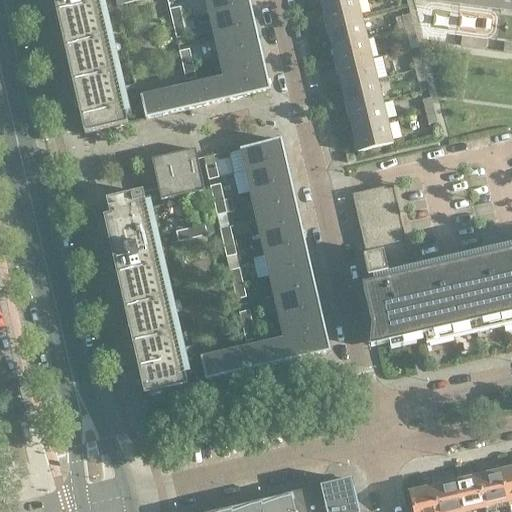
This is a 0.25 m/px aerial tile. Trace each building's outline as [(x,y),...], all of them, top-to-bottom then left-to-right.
[(53,0),(55,6),(56,6),(57,10),(56,10),(63,41),(64,41),(65,45),(64,45),(71,76),(72,76),(73,80),(72,80),(84,135),(127,125),(126,118),(131,117),(104,0),(53,0)] [(248,0),(205,0),(209,16),(250,7),(248,0)] [(357,0),(339,0),(322,4),(327,26),(362,17),(357,0)] [(511,0),(423,0),(511,11),(511,0)] [(250,7),(209,16),(214,37),(255,28),(250,7)] [(179,8),(169,10),(172,25),(182,22),(179,8)] [(401,16),(404,29),(413,27),(410,14),(401,16)] [(362,17),(327,26),(332,48),(367,39),(362,17)] [(182,22),(172,25),(175,39),(185,37),(182,22)] [(413,27),(404,29),(407,41),(416,39),(413,27)] [(255,28),(214,37),(219,58),(260,49),(255,28)] [(461,37),(460,45),(473,47),(474,38),(461,37)] [(474,38),(473,47),(485,48),(486,40),(474,38)] [(367,39),(332,48),(337,68),(372,60),(367,39)] [(511,43),(504,42),(503,51),(511,52),(511,43)] [(260,49),(219,58),(224,79),(265,70),(260,49)] [(188,50),(178,52),(182,67),(192,64),(188,50)] [(411,58),(414,70),(423,68),(420,56),(411,58)] [(372,60),(337,68),(343,90),(377,82),(372,60)] [(192,64),(182,67),(185,81),(195,79),(192,64)] [(423,68),(414,70),(417,83),(426,81),(423,68)] [(265,70),(224,79),(229,102),(270,93),(265,70)] [(224,79),(183,88),(188,111),(229,102),(224,79)] [(377,82),(343,90),(348,112),(383,103),(377,82)] [(183,88),(140,98),(145,121),(188,111),(183,88)] [(422,100),(425,112),(433,110),(430,98),(422,100)] [(383,103),(348,112),(353,133),(388,125),(383,103)] [(433,110),(425,112),(428,125),(436,123),(433,110)] [(388,125),(353,133),(358,153),(393,145),(388,125)] [(281,141),(240,150),(245,172),(286,163),(281,141)] [(195,150),(173,155),(182,196),(204,191),(195,150)] [(173,155),(151,160),(160,201),(182,196),(173,155)] [(286,163),(245,172),(250,193),(291,184),(286,163)] [(215,164),(204,166),(208,181),(218,178),(215,164)] [(291,184),(250,193),(255,214),(296,205),(291,184)] [(219,185),(209,187),(213,202),(223,199),(219,185)] [(393,185),(352,195),(366,258),(364,258),(368,279),(371,278),(372,284),(362,286),(372,327),(370,348),(390,344),(391,350),(416,344),(415,338),(425,336),(427,344),(426,344),(426,345),(476,334),(478,338),(480,337),(479,333),(511,325),(511,246),(411,269),(412,269),(393,185)] [(143,193),(100,203),(106,232),(108,231),(109,236),(107,236),(114,267),(116,267),(117,271),(115,271),(122,302),(124,302),(125,306),(123,306),(130,337),(132,337),(133,341),(131,342),(144,396),(187,386),(186,380),(191,378),(150,199),(145,201),(143,193)] [(223,199),(213,202),(216,216),(226,214),(223,199)] [(233,212),(230,201),(223,202),(226,214),(233,212)] [(296,205),(255,214),(259,235),(300,226),(296,205)] [(204,226),(190,229),(192,239),(207,236),(204,226)] [(300,226),(259,235),(264,256),(305,247),(300,226)] [(229,227),(219,229),(222,244),(232,241),(229,227)] [(190,229),(175,232),(178,243),(192,239),(190,229)] [(232,241),(222,244),(226,258),(236,256),(232,241)] [(305,247),(264,256),(269,277),(310,268),(305,247)] [(310,268),(269,277),(274,298),(315,289),(310,268)] [(239,269),(229,271),(232,286),(242,284),(239,269)] [(242,284),(232,286),(235,300),(245,298),(242,284)] [(315,289),(274,298),(279,319),(320,310),(315,289)] [(253,304),(254,310),(265,308),(264,301),(253,304)] [(320,310),(279,319),(283,340),(284,340),(324,331),(320,310)] [(249,311),(238,314),(242,328),(252,326),(249,311)] [(252,326),(242,328),(245,342),(255,340),(252,326)] [(324,331),(284,340),(289,363),(330,354),(324,331)] [(283,340),(243,349),(248,372),(289,363),(284,340),(283,340)] [(243,349),(200,359),(205,382),(248,372),(243,349)] [(511,468),(501,471),(509,506),(511,505),(511,468)] [(501,471),(479,477),(487,511),(509,506),(501,471)] [(482,511),(487,511),(479,477),(456,482),(462,511),(482,511)] [(358,511),(351,480),(322,487),(327,511),(358,511)] [(462,511),(456,482),(433,487),(438,511),(462,511)] [(327,511),(322,487),(291,494),(295,511),(327,511)] [(410,493),(414,511),(438,511),(433,487),(410,493)] [(295,511),(291,494),(261,501),(263,511),(295,511)] [(263,511),(261,501),(231,508),(231,511),(263,511)]
